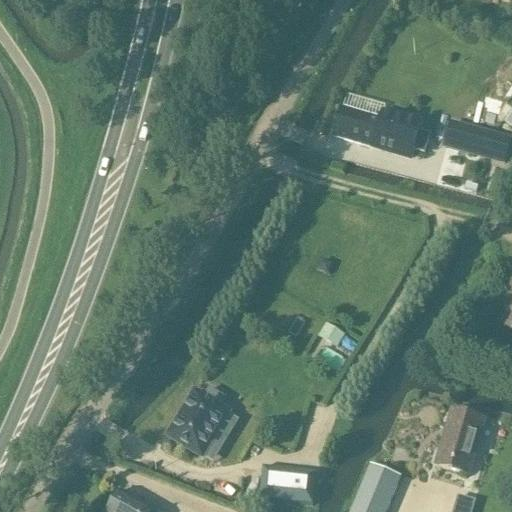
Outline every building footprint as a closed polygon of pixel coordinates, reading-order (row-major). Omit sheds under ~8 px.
[(495,43),(433,26),(426,49),(488,66),(495,43)] [(411,159),(419,129),(382,118),(380,123),(343,112),(335,139),(373,150),(373,148),(411,159)] [(511,140),(451,124),(443,151),(505,168),(511,141),(511,140)] [(324,263),(319,272),(329,276),(333,267),(324,263)] [(511,284),(498,330),(511,334),(511,284)] [(336,351),(344,337),(326,326),(318,339),(336,351)] [(228,416),(218,410),(224,400),(209,391),(203,401),(195,396),(169,439),(202,459),(228,416)] [(468,478),(484,424),(452,414),(436,468),(468,478)] [(387,511),(401,480),(371,467),(352,511),(387,511)] [(263,470),(260,502),(312,507),(315,476),(263,470)] [(152,511),(119,493),(108,511),(152,511)]
